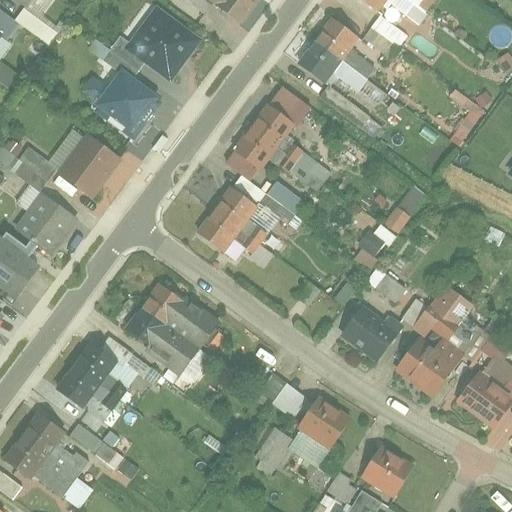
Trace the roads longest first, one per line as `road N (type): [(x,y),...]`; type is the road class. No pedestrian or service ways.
road 1 (residential): [(131,218),(465,446)]
road 2 (residential): [(294,0),(131,218)]
road 3 (residential): [(131,218),(0,382)]
